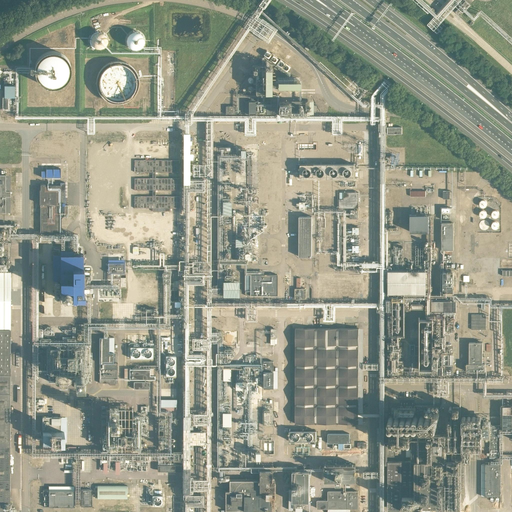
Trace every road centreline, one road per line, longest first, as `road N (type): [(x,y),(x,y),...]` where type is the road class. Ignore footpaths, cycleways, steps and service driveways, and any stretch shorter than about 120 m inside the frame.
road 1 (motorway): [(287,0),(511,165)]
road 2 (motorway): [(511,127),(346,0)]
road 3 (motorway): [(356,24),(511,147)]
road 4 (motorway): [(511,124),(369,0)]
